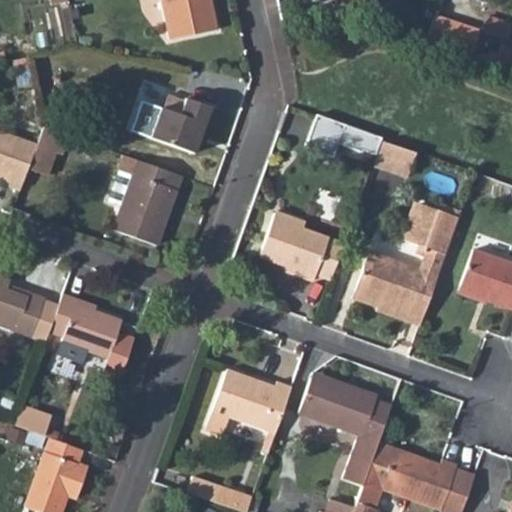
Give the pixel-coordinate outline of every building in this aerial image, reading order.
[(159,0),(167,38),(214,29),(208,0),(159,0)] [(480,30),(434,15),(426,41),(471,56),(480,30)] [(511,45),(501,41),(494,59),(510,65),(511,59),(511,45)] [(148,137),(192,152),(197,140),(203,123),(209,125),(215,109),(184,99),(178,115),(159,108),(158,110),(144,105),(139,107),(133,125),(135,131),(149,136),(148,137)] [(374,152),(379,136),(314,113),(302,145),(330,155),(335,141),(358,149),(359,147),(374,152)] [(197,140),(203,142),(209,125),(203,123),(197,140)] [(26,171),(45,177),(54,153),(61,133),(43,127),(36,145),(26,171)] [(19,191),(26,171),(36,145),(0,131),(0,178),(5,181),(3,186),(19,191)] [(54,153),(62,156),(68,136),(61,133),(54,153)] [(374,152),(372,157),(409,171),(417,150),(379,136),(374,152)] [(132,169),(138,171),(141,162),(121,155),(118,164),(132,169)] [(154,245),(178,176),(141,162),(138,171),(132,169),(111,229),(154,245)] [(404,241),(421,193),(415,190),(398,238),(404,241)] [(353,291),(376,300),(375,303),(420,320),(460,206),(459,206),(439,199),(421,193),(404,241),(425,248),(417,269),(368,251),(353,291)] [(439,199),(459,206),(461,200),(441,193),(439,199)] [(328,278),(341,243),(302,229),(303,223),(273,212),(258,255),(285,265),(283,269),(312,279),(314,273),(328,278)] [(459,284),(487,294),(485,299),(511,308),(511,264),(471,249),(459,284)] [(0,326),(27,336),(42,298),(27,292),(25,297),(5,290),(6,285),(8,280),(0,277),(0,326)] [(459,284),(455,292),(484,303),(485,299),(487,294),(459,284)] [(6,285),(5,290),(25,297),(27,292),(6,285)] [(352,295),(375,303),(376,300),(353,291),(352,295)] [(47,331),(61,336),(60,340),(86,349),(106,357),(119,322),(93,312),(73,305),(76,300),(60,294),(47,331)] [(73,305),(93,312),(94,307),(76,300),(73,305)] [(60,340),(55,353),(81,362),(86,349),(60,340)] [(272,435),(289,388),(275,383),(273,388),(223,370),(203,429),(220,435),(225,418),(272,435)] [(309,379),(336,389),(338,383),(311,373),(309,379)] [(309,379),(296,413),(357,434),(341,480),(360,487),(361,484),(376,442),(389,406),(374,401),(375,396),(338,383),(336,389),(309,379)] [(12,425),(44,437),(47,428),(52,416),(20,404),(12,425)] [(44,437),(47,438),(55,441),(58,432),(47,428),(44,437)] [(47,438),(22,507),(37,511),(59,511),(65,496),(74,499),(85,467),(77,464),(82,450),(55,441),(47,438)] [(361,484),(379,490),(442,511),(460,511),(473,477),(453,470),(455,465),(441,460),(439,464),(376,442),(361,484)] [(354,504),(372,510),(379,490),(361,484),(360,487),(354,504)] [(215,504),(240,511),(245,511),(250,499),(221,489),(215,504)] [(332,511),(350,511),(352,508),(336,503),(332,511)]
